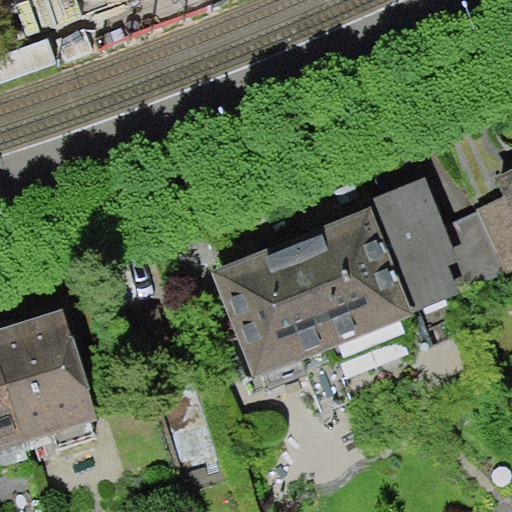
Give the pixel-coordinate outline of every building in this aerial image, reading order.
[(511,180),(499,186),(505,200),(476,212),(503,272),(511,268),(511,180)] [(503,272),(476,212),(438,230),(420,185),(372,204),(379,223),(367,228),(365,222),(357,225),(356,222),(343,216),(330,221),(325,234),(327,238),(312,244),(293,251),(330,343),(337,362),(404,335),(397,316),(402,315),(400,309),(411,304),(414,311),(503,273),(503,272)] [(306,374),(299,355),(330,343),(293,251),(277,258),(260,264),(258,261),(246,255),(233,260),(227,273),(228,277),(221,280),(257,372),(262,370),(269,388),(306,374)] [(147,378),(176,368),(155,312),(127,322),(147,378)] [(0,373),(21,439),(24,450),(52,440),(55,449),(94,437),(60,322),(6,339),(0,340),(0,373)] [(0,445),(21,439),(0,373),(0,445)]
